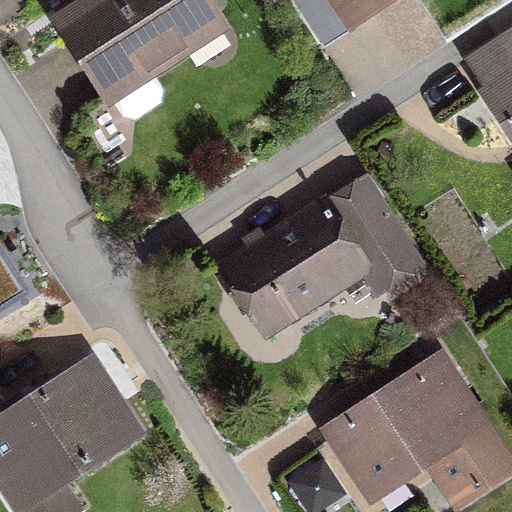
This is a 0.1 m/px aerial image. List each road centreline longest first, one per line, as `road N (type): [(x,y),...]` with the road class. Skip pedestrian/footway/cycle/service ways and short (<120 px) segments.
road 1 (residential): [(434,69),(84,289)]
road 2 (residential): [(84,289),(231,511)]
road 3 (residential): [(0,121),(84,289)]
